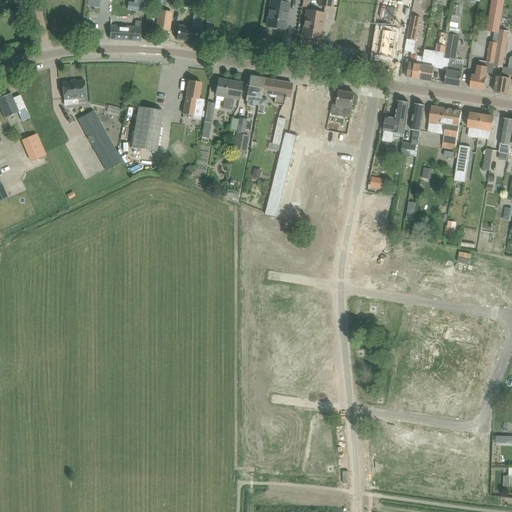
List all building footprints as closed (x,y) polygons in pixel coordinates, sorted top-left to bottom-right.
[(279,29),(284,30),(288,0),(282,0),(282,3),(271,1),(267,27),(272,28),(273,29),(277,30),(279,29)] [(319,0),(319,6),(332,8),(333,0),(319,0)] [(492,0),(487,31),(499,33),(504,0),(492,0)] [(171,12),(159,10),(156,29),(168,31),(171,12)] [(303,37),(320,40),(324,14),(307,11),(303,37)] [(177,34),(176,40),(195,43),(196,37),(196,36),(201,37),(204,14),(195,13),(193,28),(178,26),(177,34)] [(350,44),(351,43),(357,44),(360,20),(340,16),(338,29),(342,30),(340,43),(350,44)] [(407,39),(416,41),(421,18),(412,16),(407,39)] [(110,25),(109,39),(140,41),(141,21),(135,20),(135,26),(110,25)] [(376,55),(393,58),(397,32),(380,30),(376,55)] [(509,32),(501,31),(497,60),(504,61),(509,32)] [(437,57),(444,58),(448,34),(441,33),(437,57)] [(444,58),(450,59),(456,60),(456,59),(459,36),(455,35),(448,34),(444,58)] [(490,41),(487,63),(494,64),(497,43),(490,41)] [(423,57),(420,80),(432,82),(433,72),(434,68),(435,68),(437,57),(438,55),(424,53),(423,57)] [(408,78),(420,80),(423,57),(411,55),(408,78)] [(496,82),(495,92),(508,94),(510,84),(510,79),(510,78),(510,75),(511,75),(511,56),(509,59),(508,67),(503,66),(502,77),(497,76),(496,82)] [(456,60),(450,59),(449,63),(448,70),(447,70),(445,84),(460,86),(463,73),(462,73),(464,65),(456,64),(456,60),(456,59),(456,60)] [(472,78),(470,88),(485,90),(486,80),(487,77),(486,77),(487,67),(479,66),(477,75),(472,75),(472,78)] [(253,101),(259,102),(260,98),(261,93),(263,79),(251,77),(246,104),(252,105),(253,101)] [(239,99),(242,84),(218,79),(216,95),(225,97),(223,109),(232,110),(234,98),(239,99)] [(260,98),(259,102),(260,102),(261,93),(268,94),(270,98),(276,99),(275,104),(283,105),(284,99),(289,98),(292,84),(263,79),(261,93),(260,98)] [(86,98),(85,81),(62,83),(64,100),(86,98)] [(198,99),(200,93),(201,83),(199,83),(200,82),(195,81),(194,82),(188,81),(183,114),(201,117),(204,100),(198,99)] [(355,94),(339,91),(337,105),(332,105),(331,113),(345,116),(344,117),(350,118),(352,108),(355,94)] [(13,99),(13,98),(11,94),(11,93),(0,98),(0,106),(5,118),(4,118),(5,118),(18,113),(22,122),(30,118),(20,95),(19,95),(21,98),(14,101),(13,99)] [(393,120),(393,118),(386,117),(383,134),(394,136),(395,136),(396,137),(397,137),(398,138),(400,138),(401,138),(402,138),(403,137),(406,116),(407,116),(408,112),(409,103),(398,101),(396,114),(395,120),(393,120)] [(208,102),(204,122),(211,123),(215,103),(208,102)] [(415,104),(414,113),(411,130),(414,130),(411,144),(402,142),(400,154),(415,156),(416,145),(418,145),(423,115),(425,105),(415,104)] [(432,106),(430,116),(428,131),(436,132),(438,122),(446,124),(442,147),(455,150),(462,111),(432,106)] [(163,111),(151,109),(138,107),(131,148),(156,152),(163,111)] [(94,110),(77,120),(106,169),(122,160),(94,110)] [(474,137),(479,138),(480,129),(482,115),(470,113),(469,123),(468,128),(469,128),(468,136),(474,137)] [(480,129),(479,138),(489,140),(490,131),(492,131),(493,126),(494,117),(482,115),(480,129)] [(273,144),(279,145),(281,135),(285,119),(278,117),(273,144)] [(511,119),(504,118),(502,128),(500,144),(499,153),(510,154),(510,149),(511,138),(511,119)] [(240,119),(233,149),(246,151),(249,135),(243,134),(246,120),(240,119)] [(286,132),(284,138),(296,141),(298,135),(286,132)] [(25,139),(34,160),(46,155),(37,134),(25,139)] [(284,138),(283,144),(295,147),(296,141),(284,138)] [(283,144),(281,150),(293,153),(295,147),(283,144)] [(465,183),(471,149),(460,147),(454,181),(465,183)] [(483,170),(490,171),(493,150),(486,149),(483,170)] [(281,150),(280,156),(292,159),(293,153),(281,150)] [(280,156),(278,162),(290,165),(292,159),(280,156)] [(278,162),(277,168),(289,171),(290,165),(278,162)] [(185,168),(187,170),(190,175),(195,171),(190,165),(185,168)] [(277,168),(275,174),(287,177),(289,171),(277,168)] [(445,174),(449,179),(454,175),(450,170),(445,174)] [(275,174),(274,180),(286,183),(287,177),(275,174)] [(274,180),(273,185),(285,188),(286,183),(274,180)] [(273,185),(271,191),(283,194),(285,188),(273,185)] [(271,191),(270,197),(282,200),(283,194),(271,191)] [(270,197),(268,203),(280,206),(282,200),(270,197)] [(268,203),(267,209),(279,212),(280,206),(268,203)] [(267,209),(265,215),(277,218),(279,212),(267,209)] [(453,238),(456,223),(447,222),(445,237),(453,238)] [(508,236),(485,232),(481,252),(505,256),(508,236)] [(511,276),(506,276),(502,300),(511,301),(511,276)] [(228,303),(228,290),(228,280),(216,280),(216,310),(228,310),(228,303)] [(266,299),(266,287),(265,287),(253,287),(253,294),(252,294),(252,296),(251,296),(250,305),(252,305),(252,316),(267,316),(267,317),(275,317),(275,301),(274,301),(268,301),(268,299),(266,299)] [(409,321),(404,348),(414,350),(416,338),(427,340),(431,318),(430,318),(429,319),(421,318),(420,322),(409,321)] [(436,354),(445,355),(450,328),(439,326),(440,321),(431,320),(432,318),(431,318),(427,340),(438,342),(436,354)] [(450,328),(445,355),(453,357),(455,345),(467,347),(470,325),(469,325),(469,326),(460,325),(460,329),(450,328)] [(476,361),(485,362),(490,335),(479,333),(480,328),(471,327),(471,325),(470,325),(467,347),(478,349),(476,361)] [(411,366),(402,364),(397,391),(407,393),(407,398),(415,400),(415,401),(416,401),(420,379),(409,377),(411,366)] [(437,399),(442,371),(433,369),(431,381),(420,379),(416,401),(417,401),(417,400),(426,401),(427,397),(437,399)] [(451,373),(442,371),(437,399),(447,400),(446,405),(455,407),(455,408),(456,408),(460,386),(449,384),(451,373)] [(477,406),(482,378),(473,376),(471,388),(460,386),(456,408),(457,408),(457,407),(466,408),(467,404),(477,406)] [(264,427),(262,438),(266,438),(266,439),(270,440),(270,439),(287,441),(290,442),(293,442),(301,443),(304,422),(303,422),(302,428),(291,427),(292,416),(288,416),(285,416),(285,415),(284,415),(284,416),(281,415),(282,412),(282,411),(277,411),(277,413),(265,411),(264,424),(263,424),(263,427),(264,427)] [(400,466),(403,444),(402,444),(401,446),(394,445),(395,443),(396,430),(380,428),(379,438),(378,438),(379,439),(378,443),(377,443),(377,444),(378,444),(377,453),(392,455),(391,465),(400,466)] [(447,439),(447,436),(446,436),(446,437),(438,436),(436,453),(434,453),(434,454),(433,454),(433,461),(433,463),(445,465),(444,472),(455,473),(454,474),(455,474),(458,451),(451,450),(452,440),(447,439)] [(481,458),(482,444),(468,442),(465,463),(479,465),(478,475),(487,476),(489,459),(481,458)]
